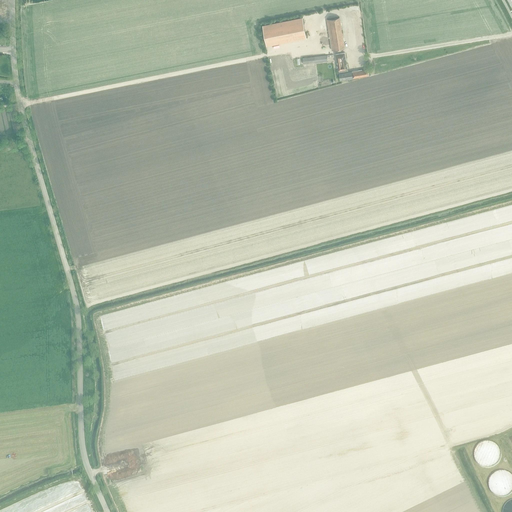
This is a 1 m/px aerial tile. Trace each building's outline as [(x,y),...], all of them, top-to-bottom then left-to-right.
[(263,25),(267,46),(307,38),(303,17),(263,25)] [(327,19),(332,50),(344,48),(339,17),(327,19)] [(368,69),(348,72),(348,69),(345,53),(336,54),(339,70),(340,80),(369,75),(368,69)] [(302,58),(303,64),(327,61),(326,55),(302,58)] [(483,468),(489,468),(493,467),(497,463),(500,459),(500,453),(498,449),(495,445),(490,443),(485,442),(480,444),(476,447),(474,452),(474,457),(475,462),(479,466),(483,468)] [(498,497),(503,498),(508,496),(511,492),(511,476),(510,474),(505,472),(500,471),(495,473),(491,476),(489,481),(489,486),(490,491),(494,495),(498,497)] [(511,511),(511,500),(510,502),(506,505),(504,510),(503,511),(511,511)]
